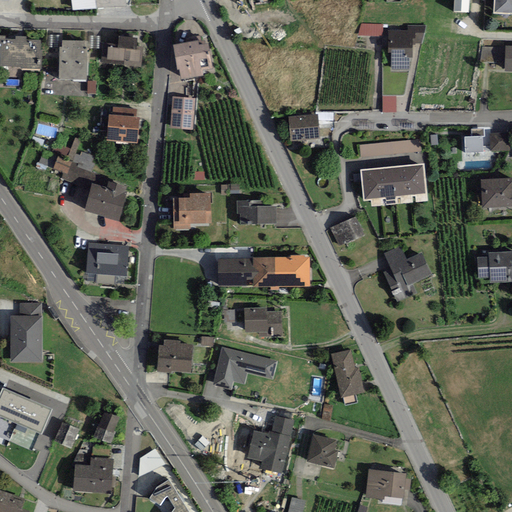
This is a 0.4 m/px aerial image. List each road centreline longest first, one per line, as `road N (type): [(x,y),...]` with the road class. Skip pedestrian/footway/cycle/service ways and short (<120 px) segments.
road 1 (residential): [(137,396),(171,0)]
road 2 (residential): [(445,511),(316,227)]
road 3 (residential): [(511,115),(346,125),(337,142),(348,206),(316,227)]
road 4 (residential): [(316,227),(205,0)]
road 5 (tertiary): [(137,396),(0,196)]
road 6 (tertiary): [(212,511),(137,396)]
road 7 (unknown): [(138,382),(265,412)]
